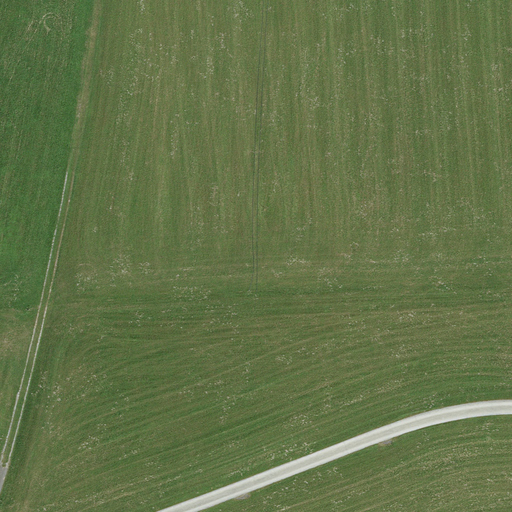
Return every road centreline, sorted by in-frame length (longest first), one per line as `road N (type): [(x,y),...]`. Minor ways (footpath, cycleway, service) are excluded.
road 1 (track): [(511,407),(426,420),(171,511)]
road 2 (track): [(0,477),(71,171)]
